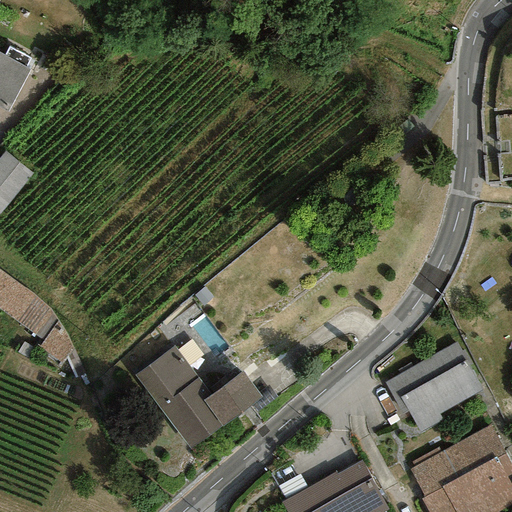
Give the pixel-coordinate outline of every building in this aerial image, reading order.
[(29,70),(0,53),(0,109),(6,113),(29,70)] [(0,209),(34,169),(6,146),(0,152),(0,209)] [(36,296),(0,269),(0,309),(42,341),(38,347),(61,364),(73,350),(50,308),(36,296)] [(384,382),(401,413),(406,410),(419,433),(443,419),(439,413),(482,390),(456,343),(384,382)] [(173,345),(134,375),(191,449),(261,396),(242,371),(211,395),(173,345)] [(409,469),(424,497),(420,499),(427,511),(497,511),(511,504),(511,486),(506,476),(511,473),(511,464),(490,425),(409,469)] [(382,511),(388,509),(360,460),(336,474),(334,471),(281,502),(286,511),(382,511)]
